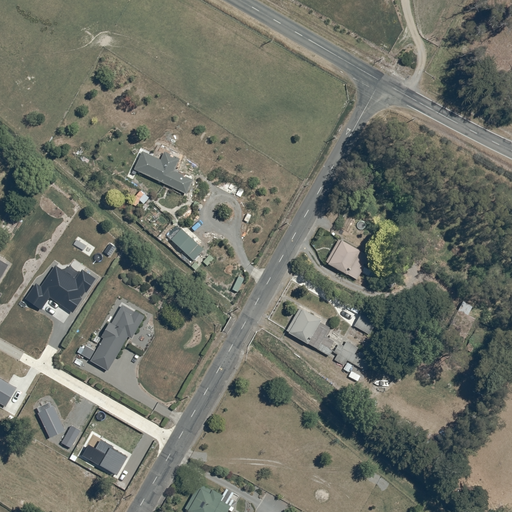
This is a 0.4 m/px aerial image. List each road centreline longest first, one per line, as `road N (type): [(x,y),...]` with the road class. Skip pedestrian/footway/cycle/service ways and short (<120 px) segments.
road 1 (residential): [(380,80),(137,511)]
road 2 (unclassified): [(242,0),(380,80)]
road 3 (unclassified): [(380,80),(511,150)]
